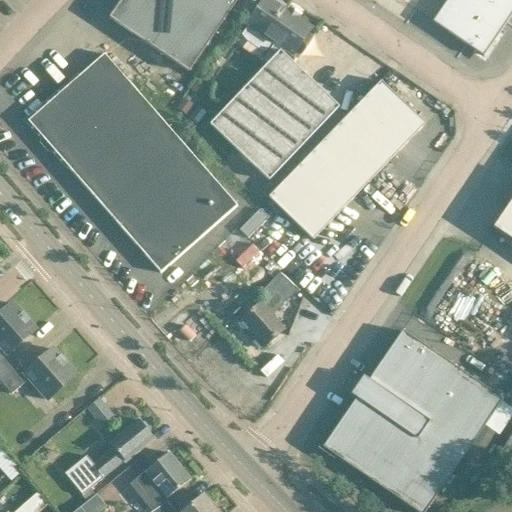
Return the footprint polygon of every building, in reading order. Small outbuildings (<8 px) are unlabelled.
[(122,0),(109,19),(188,73),(237,0),(122,0)] [(210,125),(269,181),(339,107),(289,60),(311,29),(268,0),(264,0),(248,25),(275,43),(263,61),(268,65),(210,125)] [(484,57),(511,14),(511,0),(448,0),(433,22),(484,57)] [(104,55),(28,122),(161,274),(237,206),(157,115),(124,77),(104,55)] [(381,82),(269,198),(313,241),(425,125),(381,82)] [(511,200),(493,229),(511,241),(511,200)] [(204,249),(187,267),(197,276),(213,259),(204,249)] [(266,299),(242,320),(256,337),(254,339),(263,349),(284,330),(272,317),(297,290),(280,273),(261,293),(266,299)] [(0,352),(0,381),(5,387),(12,395),(29,380),(47,401),(76,375),(53,350),(26,374),(8,354),(35,330),(13,304),(0,315),(0,347),(3,350),(0,352)] [(415,511),(426,511),(503,400),(402,332),(369,381),(363,377),(351,395),(356,399),(322,448),(415,511)] [(99,399),(88,408),(102,426),(113,417),(99,399)] [(511,412),(500,426),(511,436),(511,412)] [(86,457),(65,474),(82,496),(103,479),(138,452),(153,439),(148,432),(149,429),(145,424),(141,423),(139,421),(123,434),(110,445),(113,449),(94,466),(86,457)] [(132,483),(129,486),(151,511),(154,510),(155,509),(175,493),(190,480),(169,453),(153,466),(132,483)] [(152,511),(216,511),(204,496),(184,511),(175,511),(167,502),(161,506),(152,511)]
